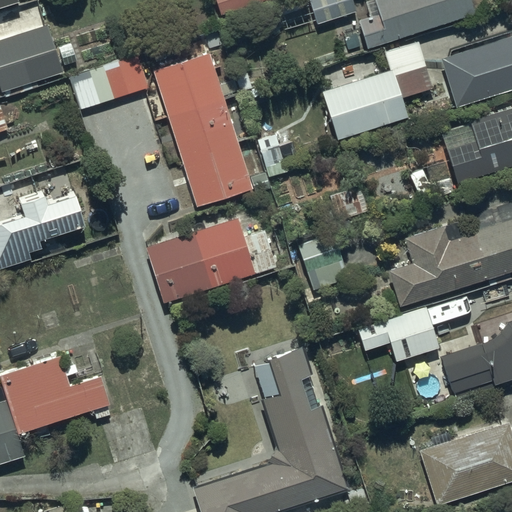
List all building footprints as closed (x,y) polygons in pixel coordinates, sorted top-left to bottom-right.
[(0,0),(0,8),(18,3),(17,0),(0,0)] [(262,0),(211,0),(216,15),(262,0)] [(354,11),(350,0),(290,0),(274,5),(281,29),(315,19),(316,23),(354,11)] [(470,12),(465,0),(366,0),(362,2),(366,16),(354,20),(363,47),(470,12)] [(0,37),(0,89),(8,87),(59,70),(43,24),(0,37)] [(511,87),(511,34),(438,59),(452,105),(511,87)] [(385,68),(319,90),(333,138),(402,116),(397,98),(429,87),(414,41),(380,52),(385,68)] [(250,186),(205,50),(149,69),(192,204),(250,186)] [(133,53),(118,59),(67,77),(78,109),(145,85),(133,53)] [(511,163),(511,105),(464,120),(465,126),(441,133),(444,143),(440,144),(451,182),(511,163)] [(283,169),(276,145),(257,151),(265,175),(283,169)] [(42,191),(11,200),(15,214),(0,218),(0,265),(28,257),(25,250),(36,247),(33,237),(78,224),(68,191),(44,198),(42,191)] [(452,221),(400,236),(408,263),(385,270),(396,305),(511,268),(511,216),(496,221),(493,209),(465,217),(469,230),(456,234),(452,221)] [(237,234),(232,217),(141,246),(160,303),(271,267),(258,227),(237,234)] [(328,231),(294,243),(311,290),(345,278),(328,231)] [(435,346),(423,306),(354,329),(360,349),(385,341),(391,360),(435,346)] [(511,316),(500,320),(500,322),(499,324),(499,325),(498,325),(497,326),(497,327),(496,327),(496,328),(495,328),(495,329),(494,329),(494,330),(493,330),(492,331),(491,332),(490,333),(489,333),(489,334),(488,334),(487,335),(486,336),(485,337),(484,337),(483,338),(482,338),(482,339),(481,339),(480,340),(479,340),(478,341),(477,341),(476,342),(479,350),(439,363),(448,392),(487,379),(489,383),(511,375),(511,316)] [(263,462),(188,487),(196,511),(266,511),(344,486),(300,344),(280,350),(279,346),(246,356),(273,444),(263,462)] [(63,384),(54,354),(0,370),(0,395),(1,400),(0,400),(0,461),(22,455),(14,430),(91,407),(94,418),(108,414),(96,374),(63,384)] [(511,427),(506,429),(504,421),(449,438),(446,431),(428,437),(430,446),(415,450),(432,503),(511,477),(511,427)] [(66,511),(63,502),(33,511),(66,511)]
